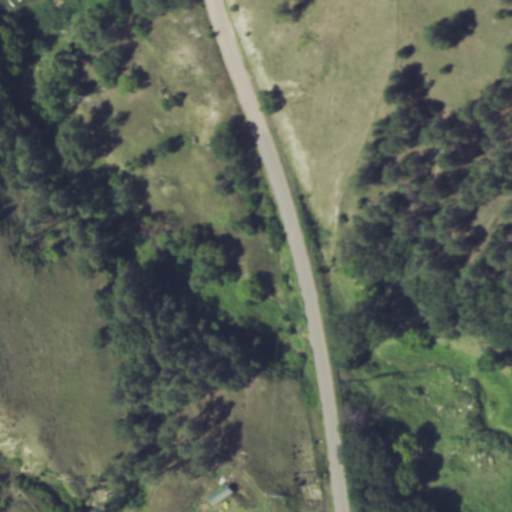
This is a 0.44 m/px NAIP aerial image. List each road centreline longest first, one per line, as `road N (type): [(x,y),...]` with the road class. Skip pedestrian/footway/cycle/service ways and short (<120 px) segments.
road 1 (residential): [(341,511),(317,316),(254,129)]
road 2 (residential): [(254,129),(208,0)]
